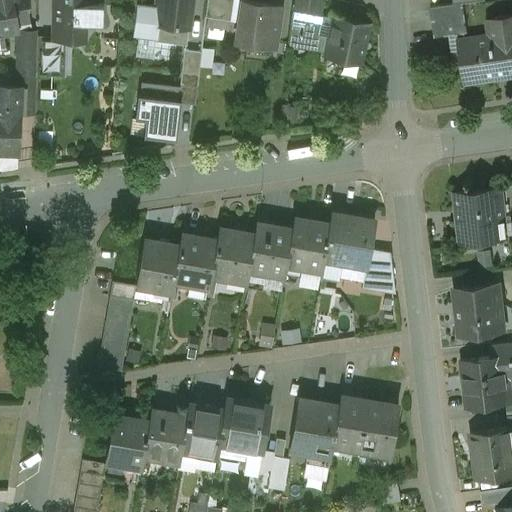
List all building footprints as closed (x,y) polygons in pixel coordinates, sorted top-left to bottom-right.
[(0,0),(0,32),(16,29),(14,21),(26,19),(24,5),(27,5),(25,0),(0,0)] [(53,0),(53,36),(53,38),(67,38),(84,39),(84,23),(98,23),(98,5),(95,5),(94,0),(53,0)] [(156,0),(156,7),(161,8),(159,25),(188,28),(191,0),(156,0)] [(233,0),(207,0),(205,18),(208,18),(230,21),(233,0)] [(280,5),(246,0),(242,0),(239,20),(243,21),(241,39),(257,42),(256,46),(273,49),(280,5)] [(454,4),(430,8),(435,37),(468,32),(463,3),(454,4)] [(156,7),(137,5),(133,36),(156,39),(158,25),(159,25),(161,8),(156,7)] [(321,16),(292,11),(289,35),(297,36),(302,37),(303,30),(317,33),(321,16)] [(511,15),(495,18),(497,35),(459,40),(466,82),(511,74),(511,15)] [(369,24),(334,16),(326,52),(325,55),(360,63),(369,24)] [(230,21),(208,18),(207,26),(228,30),(230,21)] [(159,25),(158,25),(156,39),(155,41),(186,45),(188,28),(159,25)] [(317,33),(303,30),(302,37),(297,36),(295,46),(326,52),(329,38),(317,35),(317,33)] [(37,36),(19,35),(18,64),(35,65),(37,36)] [(53,36),(37,36),(35,65),(35,75),(66,77),(67,38),(53,38),(53,36)] [(201,52),(184,50),(180,86),(197,88),(201,52)] [(0,151),(18,152),(20,112),(19,112),(20,86),(0,84),(0,151)] [(35,86),(20,86),(19,112),(20,112),(34,113),(35,86)] [(172,137),(179,100),(140,92),(133,130),(172,137)] [(500,186),(455,192),(461,243),(506,238),(500,186)] [(374,220),(331,212),(329,224),(323,258),(324,258),(324,255),(340,258),(339,261),(340,261),(364,266),(366,266),(369,248),(374,220)] [(329,224),(293,218),(291,229),(285,263),(298,265),(298,267),(321,270),(322,265),(321,265),(323,258),(329,224)] [(291,229),(256,223),(254,235),(248,266),(265,268),(265,271),(283,275),(285,263),(291,229)] [(254,235),(218,228),(216,240),(210,274),(246,280),(248,266),(254,235)] [(216,240),(181,234),(179,245),(174,276),(190,279),(189,282),(208,285),(210,274),(216,240)] [(179,245),(143,239),(136,285),(171,291),(174,276),(179,245)] [(390,252),(369,248),(366,266),(364,266),(360,288),(394,294),(390,252)] [(340,258),(324,255),(324,258),(323,258),(322,265),(339,268),(340,261),(339,261),(340,258)] [(136,285),(112,281),(109,295),(133,300),(136,285)] [(496,283),(454,288),(460,336),(504,331),(501,305),(499,305),(496,283)] [(133,300),(109,295),(107,307),(131,311),(133,300)] [(131,311),(107,307),(105,319),(129,323),(131,311)] [(129,323),(105,319),(103,331),(127,335),(129,323)] [(127,335),(103,331),(101,343),(125,347),(127,335)] [(511,373),(511,341),(491,344),(493,356),(503,355),(505,374),(511,373)] [(125,347),(101,343),(99,355),(123,359),(125,347)] [(123,359),(99,355),(97,366),(121,371),(123,359)] [(493,356),(462,360),(468,408),(508,403),(505,374),(503,355),(493,356)] [(398,405),(340,395),(338,406),(331,449),(357,454),(358,450),(370,452),(369,456),(388,459),(398,405)] [(269,406),(226,398),(224,410),(218,444),(261,451),(269,406)] [(338,406),(297,398),(289,448),(307,451),(309,451),(309,449),(330,453),(331,449),(338,406)] [(224,410),(188,404),(186,415),(181,449),(216,455),(218,444),(224,410)] [(186,415),(151,409),(149,421),(143,455),(179,460),(181,449),(186,415)] [(149,421),(113,415),(106,461),(141,466),(143,455),(149,421)] [(511,431),(510,432),(509,427),(471,432),(474,451),(476,451),(478,462),(476,462),(478,479),(511,474),(511,431)] [(216,455),(181,449),(179,460),(177,467),(193,470),(194,466),(213,470),(216,455)] [(330,453),(309,449),(309,451),(307,451),(304,463),(328,467),(330,453)] [(289,458),(273,456),(268,485),(284,488),(289,458)] [(104,463),(82,459),(80,471),(103,475),(104,463)] [(103,475),(80,471),(78,483),(101,487),(103,475)] [(396,480),(376,483),(379,505),(400,502),(396,480)] [(101,487),(78,483),(76,495),(99,498),(101,487)] [(511,486),(481,491),(483,505),(498,503),(500,508),(511,503),(511,486)] [(99,498),(76,495),(74,506),(97,510),(99,498)] [(223,511),(224,506),(198,502),(196,511),(223,511)] [(511,511),(511,503),(500,508),(499,508),(500,511),(511,511)]
